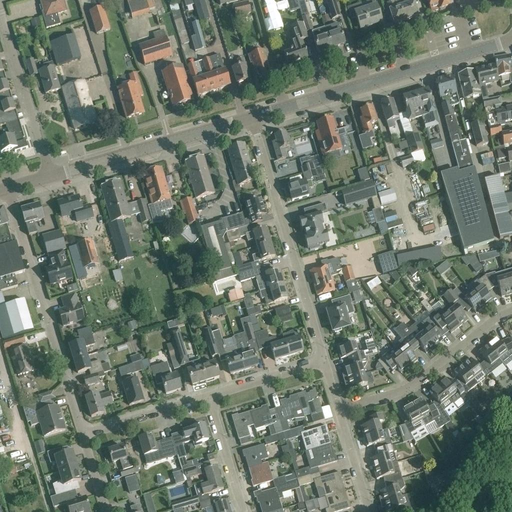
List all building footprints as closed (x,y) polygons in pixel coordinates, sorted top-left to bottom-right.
[(56,14),(66,11),(62,0),(44,0),(40,1),(43,12),(41,12),(46,29),(60,25),(56,14)] [(151,0),(126,0),(132,19),(150,14),(149,11),(154,9),(151,0)] [(404,21),(400,7),(397,0),(387,3),(389,10),(389,11),(394,25),(404,21)] [(403,0),(405,5),(400,7),(404,21),(418,17),(414,5),(417,4),(415,0),(403,0)] [(449,7),(446,0),(426,0),(430,11),(438,8),(439,10),(449,7)] [(340,17),(336,4),(335,1),(326,4),(331,20),(340,17)] [(381,23),(378,13),(374,1),(367,3),(369,9),(362,11),(359,4),(346,9),(350,19),(356,17),(360,30),(381,23)] [(235,16),(250,13),(248,3),(233,7),(235,16)] [(308,17),(304,3),(297,4),(302,19),(307,17),(308,17)] [(177,4),(169,6),(181,45),(189,43),(177,4)] [(205,5),(195,8),(199,21),(209,19),(205,5)] [(89,12),(96,35),(110,30),(103,7),(89,12)] [(309,21),(307,17),(302,19),(306,32),(311,30),(313,29),(310,20),(309,21)] [(38,19),(30,21),(32,29),(40,27),(38,19)] [(195,37),(191,38),(195,52),(206,49),(198,22),(191,24),(195,37)] [(307,39),(302,24),(290,28),(297,49),(283,54),(287,66),(307,58),(301,41),(307,39)] [(326,35),(331,49),(344,45),(340,31),(339,31),(337,24),(331,26),(334,33),(326,35)] [(331,49),(326,35),(324,28),(311,32),(314,40),(313,40),(318,53),(331,49)] [(171,57),(165,38),(163,31),(152,34),(155,41),(137,47),(144,66),(171,57)] [(72,35),(49,42),(56,65),(80,58),(72,35)] [(251,51),(252,54),(248,55),(250,64),(252,63),(257,79),(270,75),(262,51),(260,51),(259,48),(251,51)] [(218,73),(214,74),(219,90),(229,87),(219,55),(212,57),(218,73)] [(497,78),(498,81),(499,80),(499,81),(502,80),(501,77),(508,76),(510,84),(511,83),(511,66),(510,56),(494,59),(497,78)] [(249,80),(246,71),(242,58),(237,60),(239,66),(232,69),(237,84),(249,80)] [(219,90),(214,74),(213,74),(208,59),(202,61),(207,76),(203,78),(208,94),(219,90)] [(32,60),(25,62),(30,76),(37,74),(32,60)] [(44,70),(38,72),(42,84),(45,94),(60,90),(57,80),(53,67),(52,63),(43,65),(44,70)] [(208,94),(203,78),(198,79),(193,64),(187,66),(197,97),(208,94)] [(498,83),(498,81),(497,78),(494,65),(474,70),(484,109),(500,107),(500,106),(501,106),(500,98),(488,100),(485,86),(498,83)] [(192,101),(189,92),(181,66),(161,72),(173,108),(192,101)] [(480,95),(476,80),(474,71),(457,75),(464,100),(480,95)] [(143,96),(140,87),(136,73),(129,75),(131,84),(117,89),(126,119),(143,114),(138,98),(143,96)] [(96,123),(93,114),(83,82),(67,87),(64,77),(59,79),(74,130),(96,123)] [(450,107),(451,107),(458,105),(455,94),(456,94),(454,86),(451,77),(443,79),(434,82),(439,99),(440,99),(442,105),(440,106),(443,115),(444,118),(452,116),(450,107)] [(6,82),(2,83),(0,83),(0,104),(8,102),(5,93),(9,92),(6,83),(7,82),(6,82)] [(414,94),(421,117),(428,115),(430,120),(423,122),(427,138),(430,137),(427,129),(438,126),(428,90),(414,94)] [(414,94),(402,97),(405,107),(406,112),(405,113),(408,121),(414,120),(421,117),(414,94)] [(393,100),(380,105),(383,114),(386,123),(388,129),(395,127),(393,123),(393,121),(399,119),(397,115),(396,110),(393,100)] [(0,125),(5,124),(14,121),(11,112),(15,111),(14,108),(14,107),(13,107),(12,101),(8,102),(0,104),(0,125)] [(376,123),(374,116),(371,107),(359,110),(362,118),(360,119),(365,134),(365,135),(358,137),(362,150),(372,147),(369,139),(374,138),(372,132),(369,125),(376,123)] [(489,128),(499,126),(504,125),(503,122),(511,120),(511,108),(501,111),(500,107),(484,109),(489,128)] [(450,145),(459,142),(452,116),(444,118),(450,145)] [(315,132),(318,142),(322,156),(341,151),(337,137),(346,135),(346,134),(345,134),(344,130),(348,129),(348,128),(335,131),(332,119),(316,123),(318,132),(315,132)] [(14,121),(5,124),(9,138),(0,140),(0,153),(0,154),(14,150),(14,153),(27,149),(25,142),(24,142),(23,139),(24,138),(23,137),(22,134),(22,132),(21,132),(18,121),(18,120),(14,121)] [(476,147),(488,144),(482,122),(470,125),(476,147)] [(501,132),(499,126),(489,128),(491,137),(498,136),(497,133),(501,132)] [(511,132),(502,134),(504,144),(511,142),(511,132)] [(289,147),(287,142),(284,133),(274,136),(276,141),(272,143),(277,161),(285,159),(283,149),(289,147)] [(423,151),(417,135),(406,138),(411,155),(416,153),(423,151)] [(431,150),(442,147),(440,139),(429,143),(431,150)] [(450,145),(458,173),(472,168),(465,140),(459,142),(450,145)] [(227,150),(232,168),(249,163),(244,145),(227,150)] [(509,162),(511,161),(511,148),(497,151),(498,159),(508,158),(509,162)] [(214,194),(206,166),(203,156),(184,162),(195,199),(214,194)] [(303,174),(321,169),(318,156),(310,159),(312,166),(301,169),(303,174)] [(411,157),(399,161),(402,169),(413,165),(411,157)] [(249,163),(232,168),(237,186),(239,186),(255,181),(249,163)] [(499,176),(511,173),(509,164),(497,167),(499,176)] [(473,168),(472,168),(458,173),(440,178),(462,251),(492,242),(473,168)] [(169,200),(163,179),(160,169),(143,174),(146,184),(154,213),(171,208),(169,200)] [(321,169),(303,174),(305,181),(323,175),(321,169)] [(369,180),(365,169),(357,171),(360,183),(369,180)] [(511,236),(511,232),(498,179),(498,177),(483,181),(498,240),(511,236)] [(121,220),(130,218),(119,181),(101,186),(111,223),(107,224),(118,260),(131,257),(121,220)] [(308,197),(306,190),(313,188),(310,181),(305,183),(304,182),(287,187),(288,189),(285,189),(287,197),(290,196),(291,202),(308,197)] [(376,197),(372,182),(340,191),(345,207),(376,197)] [(392,189),(376,194),(380,206),(395,201),(392,189)] [(92,218),(92,216),(89,206),(81,208),(78,197),(58,203),(62,217),(74,214),(77,222),(92,218)] [(188,226),(198,223),(190,199),(180,203),(184,216),(185,215),(188,226)] [(250,220),(244,221),(246,227),(261,222),(259,217),(265,215),(260,199),(245,204),(250,220)] [(145,200),(136,202),(142,224),(151,221),(147,207),(145,200)] [(43,219),(41,214),(39,204),(21,209),(29,236),(36,234),(33,222),(43,219)] [(322,224),(319,213),(323,212),(321,205),(302,211),(304,217),(297,219),(300,230),(302,229),(304,237),(303,237),(306,248),(309,247),(309,249),(318,247),(318,245),(327,242),(324,231),(322,232),(320,224),(322,224)] [(0,291),(17,287),(14,275),(24,272),(16,243),(12,244),(6,226),(2,210),(0,210),(0,291)] [(394,211),(382,214),(384,224),(396,220),(394,211)] [(221,240),(225,233),(226,233),(237,230),(246,227),(244,221),(242,216),(200,229),(214,275),(230,270),(221,240)] [(198,236),(194,227),(186,230),(190,240),(198,236)] [(254,240),(256,247),(270,243),(266,229),(252,233),(245,235),(247,242),(254,240)] [(237,230),(226,233),(229,243),(240,240),(237,230)] [(47,255),(57,252),(65,249),(60,231),(42,236),(47,255)] [(73,272),(81,297),(89,294),(86,286),(101,282),(90,242),(68,248),(72,263),(74,262),(77,271),(73,272)] [(270,243),(256,247),(259,254),(251,256),(253,263),(261,261),(274,257),(270,243)] [(439,249),(396,258),(398,270),(441,261),(439,249)] [(392,252),(377,257),(382,274),(397,270),(392,252)] [(46,270),(50,285),(71,279),(67,264),(65,264),(62,253),(48,257),(52,268),(46,270)] [(474,257),(461,260),(460,260),(466,268),(476,260),(474,257)] [(339,262),(341,270),(350,268),(347,259),(339,262)] [(236,268),(238,276),(251,272),(249,264),(236,268)] [(439,265),(435,269),(439,274),(440,275),(444,272),(439,265)] [(313,283),(331,278),(328,266),(310,272),(313,283)] [(350,268),(341,270),(345,283),(346,283),(354,280),(350,268)] [(412,269),(406,270),(412,277),(416,274),(412,269)] [(112,273),(114,282),(122,280),(119,270),(112,273)] [(262,276),(257,277),(259,285),(258,288),(259,292),(283,285),(278,271),(269,274),(262,276)] [(501,298),(511,295),(504,271),(494,274),(485,276),(491,289),(498,287),(501,298)] [(251,272),(238,276),(240,283),(253,279),(251,272)] [(399,279),(395,273),(389,275),(395,282),(399,279)] [(473,294),(484,307),(492,301),(486,293),(491,289),(485,276),(478,282),(476,281),(468,287),(474,294),(473,294)] [(331,278),(313,283),(317,296),(334,291),(332,285),(333,285),(331,278)] [(354,280),(346,283),(349,294),(358,292),(354,280)] [(371,281),(365,285),(369,291),(375,288),(371,281)] [(287,299),(283,285),(259,292),(261,300),(264,299),(266,306),(287,299)] [(475,314),(484,307),(473,294),(474,294),(468,287),(460,294),(456,289),(455,290),(453,287),(450,290),(450,291),(465,308),(469,305),(475,314)] [(241,291),(227,296),(230,303),(244,299),(241,291)] [(465,308),(450,291),(442,297),(451,308),(447,312),(459,327),(467,321),(460,312),(465,308)] [(0,328),(3,340),(33,331),(24,300),(5,306),(1,293),(0,293),(0,328)] [(63,327),(72,324),(83,321),(78,306),(77,306),(74,295),(61,299),(65,310),(58,312),(63,327)] [(333,310),(326,312),(332,332),(334,332),(334,333),(340,332),(340,330),(349,327),(346,316),(353,314),(350,305),(352,305),(349,296),(330,302),(333,310)] [(450,334),(459,327),(447,312),(439,302),(431,309),(432,311),(428,314),(430,317),(438,327),(443,333),(447,329),(450,334)] [(248,318),(254,317),(261,315),(259,307),(246,311),(248,318)] [(277,319),(290,315),(288,307),(274,311),(277,319)] [(224,308),(216,310),(219,319),(221,318),(227,317),(224,308)] [(250,325),(255,340),(259,351),(270,348),(274,361),(288,357),(284,343),(277,345),(274,337),(268,339),(266,331),(260,333),(258,325),(257,326),(254,317),(248,318),(250,325)] [(438,327),(430,317),(418,327),(436,350),(440,346),(438,344),(442,341),(434,330),(438,327)] [(403,334),(415,348),(419,345),(426,354),(429,351),(431,353),(436,350),(418,327),(415,324),(408,330),(403,324),(398,328),(403,334)] [(248,343),(255,340),(250,325),(243,327),(247,343),(236,346),(243,371),(257,366),(250,346),(249,346),(248,343)] [(394,348),(409,367),(417,361),(410,352),(415,348),(403,334),(398,328),(397,326),(393,330),(401,341),(393,347),(394,348)] [(205,382),(200,367),(199,360),(185,364),(181,350),(184,349),(177,327),(168,330),(172,344),(180,367),(185,365),(192,387),(197,385),(198,387),(205,384),(205,383),(205,382)] [(203,331),(207,342),(213,340),(211,333),(209,329),(203,331)] [(211,333),(213,340),(217,355),(224,353),(224,354),(230,375),(243,371),(236,346),(223,350),(222,347),(223,347),(219,331),(211,333)] [(282,335),(284,343),(288,357),(302,352),(296,331),(282,335)] [(73,360),(86,356),(83,348),(94,345),(91,334),(78,338),(80,343),(69,346),(73,360)] [(24,337),(4,343),(6,350),(26,343),(24,337)] [(511,347),(508,339),(499,344),(495,339),(487,346),(499,360),(503,356),(506,360),(508,359),(510,358),(511,362),(511,347)] [(217,355),(213,340),(207,342),(211,357),(217,355)] [(338,349),(337,349),(340,360),(347,358),(351,357),(352,362),(365,358),(370,357),(377,354),(374,343),(365,346),(363,352),(363,353),(357,354),(354,344),(353,344),(353,342),(348,343),(338,346),(338,349)] [(180,368),(180,367),(172,344),(166,346),(173,370),(180,368)] [(25,346),(10,350),(18,376),(33,371),(25,346)] [(481,364),(490,375),(502,365),(501,364),(502,364),(487,346),(479,352),(485,361),(481,364)] [(386,355),(381,358),(390,369),(392,372),(396,369),(401,374),(409,367),(394,348),(393,347),(392,348),(393,349),(386,355)] [(90,376),(103,372),(99,361),(88,364),(86,356),(73,360),(77,374),(88,370),(90,376)] [(345,375),(341,375),(343,381),(346,380),(364,375),(362,369),(364,369),(366,363),(365,358),(352,362),(354,367),(350,368),(343,370),(345,375)] [(379,360),(377,362),(379,365),(382,369),(385,372),(390,369),(381,358),(379,360)] [(490,375),(481,364),(477,367),(470,359),(462,366),(477,385),(490,375)] [(118,370),(121,378),(144,370),(141,362),(118,370)] [(169,371),(166,363),(156,365),(149,367),(152,377),(153,377),(156,386),(162,384),(165,395),(180,390),(177,381),(176,375),(169,378),(167,372),(169,371)] [(200,367),(205,382),(206,382),(207,384),(214,382),(213,380),(218,378),(214,363),(200,367)] [(453,381),(464,395),(470,403),(471,403),(464,395),(477,385),(462,366),(454,372),(460,381),(456,384),(453,381)] [(104,377),(103,372),(90,376),(83,378),(86,387),(99,383),(98,379),(104,377)] [(370,373),(364,375),(346,380),(349,390),(373,383),(370,373)] [(143,402),(140,392),(136,379),(122,384),(129,406),(143,402)] [(445,379),(437,386),(448,400),(452,405),(460,398),(464,395),(453,381),(449,384),(445,379)] [(448,400),(437,386),(435,383),(432,386),(434,389),(429,392),(436,401),(431,405),(444,426),(451,422),(445,413),(440,407),(443,404),(448,400)] [(305,393),(297,395),(302,411),(308,409),(310,416),(311,417),(313,424),(315,424),(324,421),(315,391),(309,393),(309,394),(306,395),(305,393)] [(113,405),(110,395),(109,393),(98,396),(97,395),(85,399),(91,418),(103,414),(101,408),(113,405)] [(292,414),(302,411),(297,395),(289,398),(289,400),(286,401),(285,400),(279,402),(281,408),(275,410),(282,433),(289,431),(286,422),(294,420),(292,414)] [(415,399),(410,402),(421,422),(424,427),(424,428),(433,423),(437,430),(444,426),(431,405),(426,408),(425,408),(420,399),(416,401),(415,399)] [(421,422),(410,402),(405,404),(406,407),(402,410),(408,421),(403,423),(410,435),(424,427),(421,422)] [(44,437),(49,435),(65,431),(58,407),(52,409),(43,412),(41,404),(40,404),(23,410),(27,424),(28,423),(27,421),(29,421),(31,427),(40,424),(44,436),(44,437)] [(269,412),(267,406),(261,408),(261,409),(249,412),(253,426),(255,431),(264,427),(265,428),(268,428),(271,437),(282,433),(275,410),(269,412)] [(253,426),(249,412),(237,416),(237,415),(231,417),(238,440),(239,440),(241,446),(252,443),(250,436),(249,436),(247,428),(253,426)] [(363,437),(381,432),(378,425),(385,423),(382,414),(369,418),(370,424),(360,427),(363,437)] [(184,432),(182,432),(183,434),(185,440),(193,437),(194,439),(193,439),(192,441),(194,447),(201,445),(202,443),(208,441),(203,426),(192,429),(191,428),(183,430),(184,432)] [(316,448),(330,444),(327,433),(328,432),(326,426),(304,433),(304,436),(302,437),(306,451),(316,448)] [(289,432),(283,434),(284,441),(285,442),(302,437),(304,436),(304,433),(302,428),(289,432)] [(375,452),(391,447),(390,441),(384,443),(381,432),(363,437),(366,447),(373,446),(375,452)] [(266,447),(284,441),(283,434),(263,440),(266,447)] [(410,435),(401,437),(403,443),(413,440),(410,435)] [(151,436),(139,440),(141,449),(140,449),(141,454),(143,454),(144,456),(146,464),(165,459),(175,456),(172,446),(170,439),(160,442),(154,444),(151,436)] [(181,444),(174,446),(178,459),(184,458),(185,457),(181,444)] [(334,457),(330,444),(316,448),(319,459),(316,460),(318,468),(337,462),(335,456),(334,457)] [(43,445),(35,448),(37,455),(45,453),(43,445)] [(248,469),(261,465),(260,462),(268,459),(264,445),(242,452),(243,458),(244,458),(248,469)] [(373,470),(396,463),(393,453),(396,453),(394,446),(391,447),(375,452),(376,458),(370,460),(373,470)] [(127,462),(125,456),(122,447),(108,451),(112,463),(119,461),(122,471),(120,472),(121,478),(133,474),(129,461),(127,462)] [(59,472),(76,467),(71,453),(62,456),(60,449),(46,453),(50,464),(56,464),(59,472)] [(184,458),(178,459),(182,471),(187,469),(198,466),(196,460),(186,463),(184,458)] [(384,484),(401,479),(396,463),(373,470),(376,480),(382,478),(384,484)] [(458,471),(454,473),(457,477),(471,467),(468,463),(466,465),(458,471)] [(261,465),(248,469),(252,481),(251,482),(252,488),(262,485),(272,481),(270,473),(267,464),(261,466),(261,465)] [(55,496),(69,492),(67,486),(80,482),(76,467),(59,472),(61,481),(52,485),(55,496)] [(204,471),(207,482),(219,479),(216,467),(204,471)] [(184,480),(193,477),(197,476),(194,468),(182,472),(184,480)] [(296,480),(309,476),(307,469),(294,473),(295,474),(296,480)] [(278,479),(272,481),(273,481),(274,487),(296,480),(295,474),(294,473),(294,474),(278,479)] [(311,481),(309,476),(296,480),(299,488),(313,483),(315,490),(321,488),(324,497),(344,491),(341,479),(342,479),(340,473),(311,481)] [(135,477),(125,480),(129,494),(139,491),(135,477)] [(172,511),(198,503),(209,500),(208,495),(223,490),(219,479),(207,482),(208,484),(199,487),(201,495),(170,505),(172,511)] [(403,488),(401,479),(384,484),(386,490),(380,492),(381,497),(378,498),(380,503),(399,497),(398,492),(400,491),(403,488)] [(262,496),(256,498),(257,504),(258,504),(260,511),(274,511),(282,510),(279,500),(283,499),(282,495),(289,492),(294,491),(298,505),(303,504),(303,503),(304,503),(299,488),(296,480),(274,487),(275,489),(261,493),(262,496)] [(344,491),(324,497),(328,509),(325,510),(325,511),(336,511),(350,509),(348,503),(344,491)] [(72,502),(70,494),(69,492),(55,497),(50,498),(53,508),(66,504),(68,511),(89,511),(85,498),(72,502)] [(148,511),(154,511),(149,493),(143,495),(148,511)] [(409,511),(411,511),(406,495),(399,497),(380,503),(381,509),(384,508),(385,511),(387,511),(393,510),(393,511),(409,511)] [(212,511),(211,511),(229,511),(226,502),(211,506),(209,500),(198,503),(201,511),(211,508),(212,511)]
